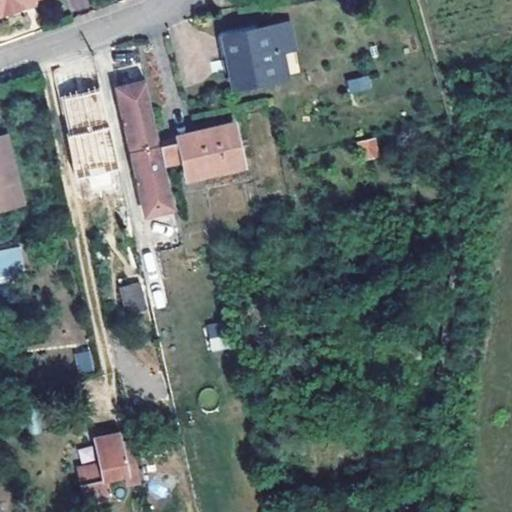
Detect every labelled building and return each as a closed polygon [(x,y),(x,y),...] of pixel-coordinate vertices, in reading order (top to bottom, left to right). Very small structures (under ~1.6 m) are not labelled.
[(0,0),(0,6),(3,13),(25,6),(23,0),(0,0)] [(293,22),(278,26),(284,56),(300,52),(293,22)] [(284,56),(278,26),(228,39),(240,87),(288,74),(284,56)] [(346,81),(349,94),(372,88),(369,75),(346,81)] [(160,139),(146,78),(118,84),(146,212),(175,205),(165,159),(160,139)] [(73,133),(110,124),(101,87),(66,96),(73,133)] [(188,175),(244,161),(235,121),(160,139),(165,159),(183,155),(188,175)] [(111,124),(110,124),(73,133),(77,147),(114,138),(111,124)] [(7,131),(0,132),(0,208),(24,203),(7,131)] [(361,161),(379,157),(375,138),(357,141),(361,161)] [(0,249),(0,278),(24,276),(22,248),(0,249)] [(123,315),(145,312),(141,282),(119,285),(123,315)] [(206,324),(208,351),(227,349),(224,322),(206,324)] [(88,349),(72,354),(79,374),(95,368),(88,349)] [(142,478),(133,439),(121,441),(119,433),(98,437),(103,461),(81,465),(87,499),(109,495),(105,475),(128,471),(129,481),(142,478)]
